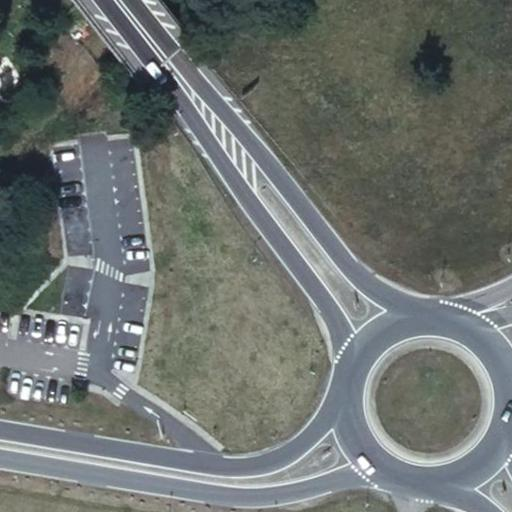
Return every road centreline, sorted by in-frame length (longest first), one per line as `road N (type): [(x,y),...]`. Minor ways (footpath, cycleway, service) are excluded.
road 1 (secondary): [(98,0),(356,356)]
road 2 (secondary): [(420,317),(352,273),(145,0)]
road 3 (tertiary): [(0,457),(233,495),(361,472),(387,475)]
road 4 (tertiary): [(344,394),(294,450),(267,463),(0,428)]
